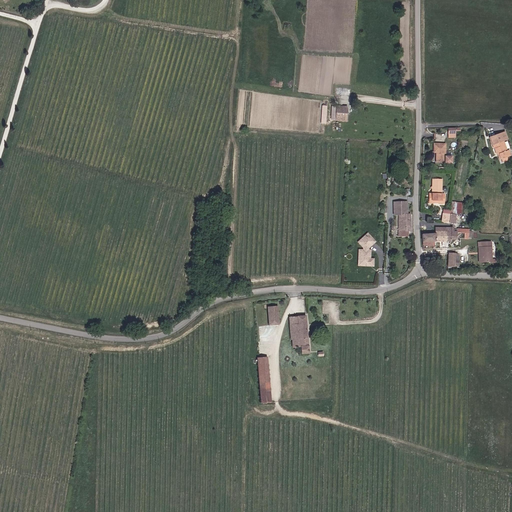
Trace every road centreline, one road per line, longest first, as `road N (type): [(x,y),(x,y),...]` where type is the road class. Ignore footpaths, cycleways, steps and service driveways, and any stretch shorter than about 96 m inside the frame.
road 1 (unclassified): [(419,270),(388,289),(280,288),(229,297),(150,338),(106,338),(0,317)]
road 2 (unclassified): [(420,0),(419,270)]
road 3 (track): [(279,407),(511,473)]
